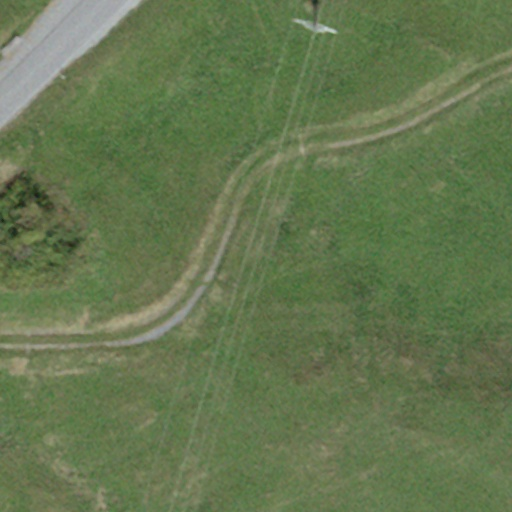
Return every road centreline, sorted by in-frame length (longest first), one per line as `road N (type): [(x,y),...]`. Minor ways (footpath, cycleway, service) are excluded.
road 1 (track): [(0,339),(64,341),(155,327),(182,303),(252,172),(280,151),(406,118),(511,62)]
road 2 (unclassified): [(107,0),(0,107)]
